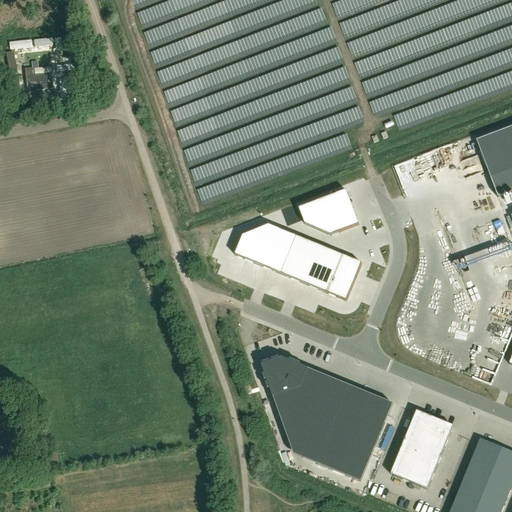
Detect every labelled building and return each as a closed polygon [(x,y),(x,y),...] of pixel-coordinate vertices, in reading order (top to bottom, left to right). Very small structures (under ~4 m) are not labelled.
[(48,39),(31,40),(32,50),(49,48),(48,39)] [(29,41),(13,42),(14,51),(30,50),(29,41)] [(63,43),(54,44),(55,57),(64,56),(63,43)] [(65,59),(55,59),(56,73),(66,72),(65,59)] [(14,62),(14,79),(23,79),(23,61),(14,62)] [(32,74),(32,69),(24,70),(26,84),(35,83),(36,91),(53,89),(51,72),(32,74)] [(67,73),(56,74),(57,87),(68,86),(67,73)] [(14,81),(14,98),(22,98),(22,81),(14,81)] [(59,94),(39,95),(39,104),(60,103),(59,94)] [(511,128),(477,142),(498,198),(511,193),(511,128)] [(346,191),(299,209),(305,225),(331,237),(360,226),(346,191)] [(243,237),(235,256),(347,302),(362,265),(269,226),(243,237)] [(144,269),(151,268),(148,261),(150,260),(148,256),(142,258),(143,263),(144,269)] [(354,478),(381,409),(290,371),(273,383),(294,455),(354,478)] [(416,414),(390,476),(428,491),(453,430),(416,414)] [(500,511),(511,485),(511,453),(480,441),(451,511),(500,511)] [(45,447),(42,448),(43,455),(45,467),(58,465),(56,453),(50,454),(48,446),(45,447)]
